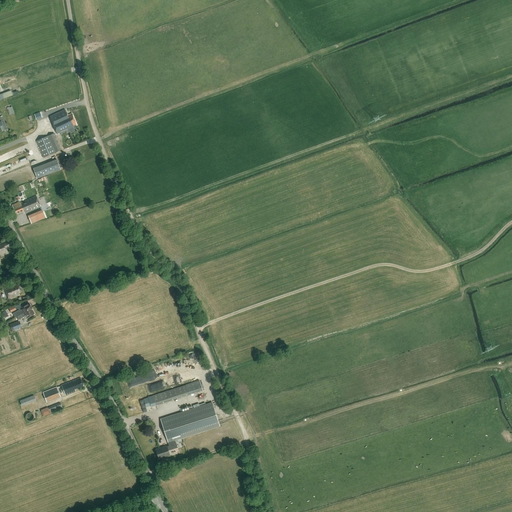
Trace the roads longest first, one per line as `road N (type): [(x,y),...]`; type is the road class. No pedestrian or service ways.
road 1 (track): [(264,511),(244,432),(184,290),(152,255),(95,137),(67,0)]
road 2 (tertiary): [(165,511),(0,204)]
road 3 (track): [(511,221),(464,259),(422,271),(372,266),(198,330)]
